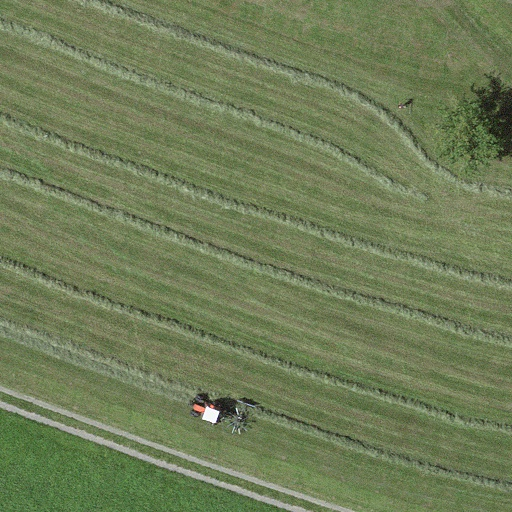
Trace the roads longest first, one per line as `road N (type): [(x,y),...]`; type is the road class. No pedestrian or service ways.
road 1 (track): [(511,427),(327,365),(146,266),(0,129)]
road 2 (track): [(311,511),(0,397)]
